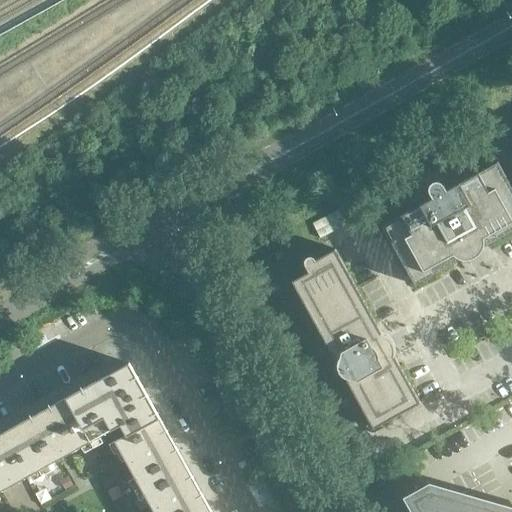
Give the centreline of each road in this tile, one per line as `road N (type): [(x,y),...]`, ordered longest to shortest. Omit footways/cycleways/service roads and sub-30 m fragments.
road 1 (tertiary): [(162,223),(511,27)]
road 2 (residential): [(321,511),(162,223)]
road 3 (residential): [(245,511),(151,335),(137,326)]
road 4 (tertiary): [(0,314),(162,223)]
road 5 (residential): [(0,388),(115,324),(137,326)]
